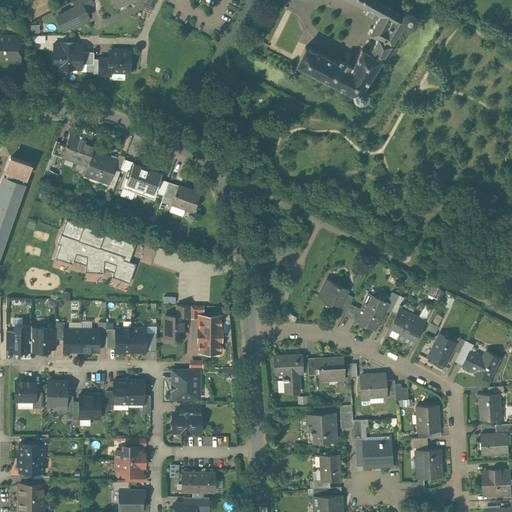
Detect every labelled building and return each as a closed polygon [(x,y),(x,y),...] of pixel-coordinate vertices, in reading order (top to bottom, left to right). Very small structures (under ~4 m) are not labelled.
[(90,0),(74,0),(73,0),(76,6),(81,3),(84,9),(93,4),(90,0)] [(401,14),(378,0),(351,0),(366,7),(364,10),(377,17),(369,32),(377,36),(369,51),(361,47),(352,65),(339,58),(337,62),(304,46),(295,64),(352,92),(352,95),(354,98),(356,100),(359,101),(362,100),(365,99),(367,96),(367,93),(367,90),(365,87),(363,86),(403,24),(405,25),(408,26),(411,25),(414,23),(415,21),(416,18),(415,15),(414,12),(411,11),(408,10),(405,10),(403,12),(401,14)] [(76,6),(56,16),(63,29),(77,22),(78,25),(87,21),(86,18),(88,17),(84,9),(81,3),(76,6)] [(20,37),(0,35),(0,58),(17,59),(18,46),(20,46),(20,37)] [(268,44),(259,39),(254,49),(265,54),(267,50),(270,44),(268,44)] [(68,44),(54,43),(53,67),(67,68),(68,44)] [(82,44),(68,44),(67,68),(81,68),(81,63),(82,52),(82,44)] [(448,48),(446,54),(456,57),(458,52),(448,48)] [(130,51),(110,50),(110,58),(109,71),(129,72),(130,51)] [(94,52),(82,52),(81,63),(93,64),(94,52)] [(110,58),(99,58),(99,74),(109,75),(109,71),(110,58)] [(94,145),(78,139),(78,138),(69,134),(66,144),(62,156),(63,156),(63,154),(87,163),(87,165),(92,152),(95,144),(94,143),(94,145)] [(66,144),(56,140),(51,153),(62,157),(63,156),(62,156),(66,144)] [(104,156),(92,152),(85,174),(96,178),(97,175),(109,180),(114,168),(116,160),(116,161),(104,157),(104,156)] [(0,250),(24,183),(22,182),(24,177),(26,178),(31,164),(10,157),(5,171),(7,172),(6,176),(4,176),(0,185),(0,250)] [(161,172),(133,161),(126,182),(136,186),(136,187),(138,188),(138,185),(148,189),(154,191),(159,178),(161,172)] [(119,170),(114,168),(109,180),(108,182),(114,184),(119,170)] [(168,181),(159,178),(154,191),(154,192),(164,195),(168,181)] [(168,181),(164,195),(170,197),(174,183),(168,181)] [(187,188),(179,185),(179,184),(178,184),(178,185),(174,183),(170,197),(173,198),(171,204),(172,204),(173,202),(183,205),(182,207),(193,211),(192,212),(193,212),(201,192),(200,192),(199,194),(186,190),(187,188)] [(148,189),(138,185),(138,188),(136,187),(134,193),(145,198),(148,189)] [(135,244),(66,219),(57,243),(60,244),(55,257),(73,264),(74,260),(86,265),(85,271),(104,273),(104,269),(113,272),(112,276),(129,283),(136,263),(130,261),(135,244)] [(348,289),(326,279),(318,296),(331,302),(331,301),(339,305),(338,306),(339,306),(346,293),(348,289)] [(388,302),(369,292),(368,293),(370,294),(366,302),(364,301),(360,309),(355,320),(357,316),(368,322),(366,325),(374,329),(388,302)] [(346,293),(339,306),(338,306),(336,310),(344,314),(350,303),(353,296),(346,293)] [(360,309),(350,303),(344,314),(355,320),(360,309)] [(191,305),(177,304),(177,315),(183,315),(183,316),(191,316),(191,305)] [(203,305),(191,305),(191,316),(197,317),(197,311),(203,311),(203,305)] [(423,320),(399,307),(396,313),(389,328),(384,338),(385,338),(388,333),(411,345),(419,329),(424,320),(423,320)] [(396,313),(391,310),(383,326),(389,328),(396,313)] [(177,315),(165,315),(164,336),(183,336),(183,316),(183,315),(177,315)] [(220,315),(199,315),(199,330),(198,330),(198,340),(199,340),(199,350),(219,350),(220,340),(221,340),(221,330),(220,330),(220,315)] [(430,322),(424,319),(423,320),(424,320),(419,329),(425,332),(425,331),(429,323),(430,322)] [(49,327),(31,327),(31,321),(31,325),(31,350),(49,350),(49,347),(49,329),(49,327)] [(64,321),(56,321),(56,339),(63,339),(64,328),(64,321)] [(106,322),(98,322),(98,329),(99,329),(99,340),(106,340),(106,328),(106,322)] [(437,327),(429,323),(425,331),(432,335),(437,327)] [(31,325),(14,325),(14,330),(14,348),(14,350),(31,350),(31,325)] [(131,327),(116,327),(116,328),(116,346),(116,351),(131,351),(131,327)] [(145,327),(131,327),(131,351),(145,351),(145,350),(145,332),(145,327)] [(64,328),(63,339),(63,350),(81,350),(81,328),(64,328)] [(98,329),(81,328),(81,350),(99,351),(99,340),(99,329),(98,329)] [(116,328),(106,328),(106,340),(106,346),(116,346),(116,328)] [(14,330),(6,330),(6,348),(14,348),(14,330)] [(156,332),(145,332),(145,350),(156,350),(156,332)] [(456,342),(439,333),(432,346),(434,347),(429,356),(445,365),(453,349),(457,342),(456,342)] [(466,340),(459,336),(456,342),(457,342),(453,349),(459,352),(466,340)] [(459,352),(455,361),(463,365),(463,364),(470,350),(471,350),(474,344),(466,340),(459,352)] [(471,350),(470,350),(463,364),(479,372),(478,374),(489,380),(500,357),(486,350),(483,357),(471,350)] [(293,356),(287,356),(287,355),(274,355),(275,374),(284,373),(284,377),(282,377),(283,380),(284,380),(285,391),(299,390),(298,372),(302,372),(301,355),(301,354),(293,354),(293,356)] [(333,358),(330,358),(330,357),(314,358),(315,367),(318,367),(319,381),(329,380),(329,376),(343,375),(343,379),(344,379),(343,356),(333,357),(333,358)] [(385,374),(360,375),(361,397),(370,397),(370,394),(382,394),(383,396),(386,396),(385,380),(385,374)] [(198,377),(173,377),(172,397),(194,397),(194,392),(198,392),(198,377)] [(128,379),(113,379),(113,390),(113,402),(128,402),(128,379)] [(143,379),(128,379),(128,402),(142,402),(143,402),(143,394),(143,379)] [(394,379),(385,380),(386,396),(395,395),(395,384),(394,379)] [(35,380),(16,380),(16,400),(32,400),(35,400),(35,389),(35,380)] [(66,380),(47,380),(47,405),(65,405),(65,404),(65,395),(66,395),(66,380)] [(401,383),(395,384),(395,395),(396,400),(408,399),(407,387),(401,387),(401,383)] [(35,389),(35,400),(32,400),(32,407),(41,407),(41,389),(35,389)] [(113,390),(106,390),(105,408),(113,408),(113,402),(113,390)] [(488,393),(480,393),(480,408),(482,408),(483,418),(501,417),(500,393),(500,392),(488,393)] [(91,394),(85,394),(79,394),(79,401),(79,418),(80,418),(99,418),(100,394),(91,394)] [(199,403),(180,403),(180,412),(199,412),(199,403)] [(437,404),(416,405),(418,431),(430,431),(439,430),(437,404)] [(352,411),(340,411),(341,427),(353,427),(353,419),(352,411)] [(180,412),(172,412),(172,431),(181,431),(181,432),(190,432),(190,431),(201,431),(201,412),(199,412),(180,412)] [(334,412),(306,413),(308,441),(336,440),(334,412)] [(362,419),(353,419),(353,427),(353,438),(363,437),(362,419)] [(511,422),(496,424),(496,433),(508,432),(508,433),(511,432),(511,422)] [(496,433),(481,434),(481,433),(482,455),(482,454),(508,452),(508,453),(509,453),(508,433),(508,432),(496,433)] [(418,437),(411,438),(412,447),(418,447),(427,446),(427,437),(418,437)] [(379,443),(362,444),(363,465),(380,465),(379,464),(391,463),(391,464),(392,464),(390,441),(381,441),(381,439),(379,439),(379,443)] [(33,443),(19,443),(19,457),(43,457),(43,443),(33,443)] [(126,445),(122,445),(122,450),(116,450),(116,459),(144,459),(144,452),(142,452),(142,445),(134,445),(126,445)] [(440,448),(428,449),(427,446),(418,447),(418,449),(415,449),(415,450),(418,450),(419,467),(416,467),(417,477),(423,477),(441,476),(440,448)] [(338,454),(320,455),(321,480),(329,480),(340,479),(338,454)] [(43,457),(19,457),(19,471),(33,471),(43,471),(43,457)] [(144,459),(116,459),(116,468),(122,469),(122,473),(134,473),(142,473),(142,466),(144,466),(144,459)] [(510,469),(500,470),(500,468),(491,468),(491,471),(483,472),(484,494),(500,493),(500,494),(511,493),(510,469)] [(214,472),(182,472),(182,490),(214,490),(214,472)] [(423,477),(417,477),(417,481),(410,481),(410,489),(423,489),(423,477)] [(126,481),(114,481),(114,490),(119,490),(119,489),(129,489),(129,481),(126,481)] [(32,483),(19,483),(19,498),(43,498),(43,484),(43,483),(32,483)] [(314,487),(313,487),(313,495),(341,494),(340,486),(330,486),(314,487)] [(129,489),(119,489),(119,490),(119,501),(118,501),(118,509),(119,509),(119,510),(141,510),(142,499),(144,499),(144,489),(129,489)] [(341,494),(313,495),(313,506),(316,506),(316,511),(341,511),(342,509),(341,509),(341,504),(341,494)] [(43,498),(19,498),(18,511),(42,511),(43,511),(43,498)] [(193,502),(174,502),(174,511),(173,511),(194,511),(204,511),(204,503),(204,502),(193,502)]
